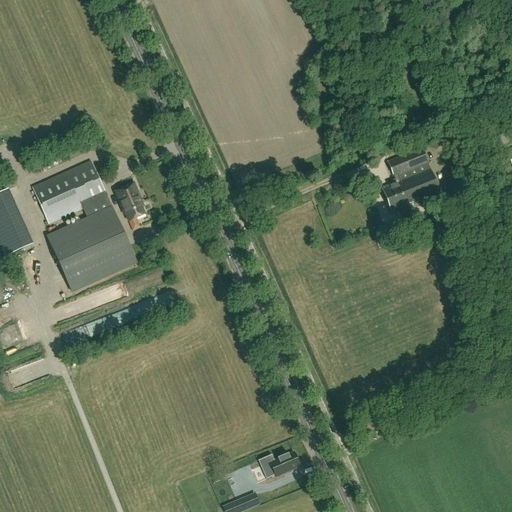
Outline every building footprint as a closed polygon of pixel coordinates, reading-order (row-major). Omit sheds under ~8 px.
[(347,141),(354,138),(346,119),(339,123),(347,141)] [(502,145),(511,140),(511,130),(499,136),(502,145)] [(395,195),(434,179),(422,149),(388,162),(395,180),(392,181),(394,185),(389,188),(389,187),(384,188),(384,189),(382,190),(388,205),(397,201),(395,195)] [(125,237),(107,199),(91,162),(32,188),(49,225),(88,207),(93,218),(51,237),(47,239),(72,294),(138,265),(125,237)] [(397,201),(388,205),(391,213),(417,203),(417,204),(440,195),(434,179),(395,195),(397,201)] [(140,203),(141,202),(133,183),(115,191),(123,210),(140,203)] [(123,210),(125,215),(127,215),(129,221),(145,214),(140,203),(123,210)] [(141,220),(134,221),(137,231),(144,229),(141,220)] [(0,329),(15,324),(13,316),(0,320),(0,329)] [(284,473),(299,467),(294,454),(270,464),(275,476),(278,474),(279,475),(284,473)] [(224,511),(241,511),(247,510),(243,500),(223,508),(224,511)]
